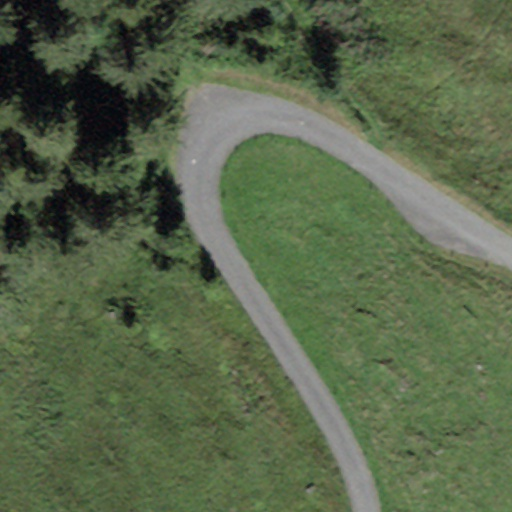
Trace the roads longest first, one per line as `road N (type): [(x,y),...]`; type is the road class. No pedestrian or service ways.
road 1 (track): [(344,157),(271,119),(219,125),(189,172),(203,238),(306,403),(352,511)]
road 2 (track): [(511,276),(344,157)]
